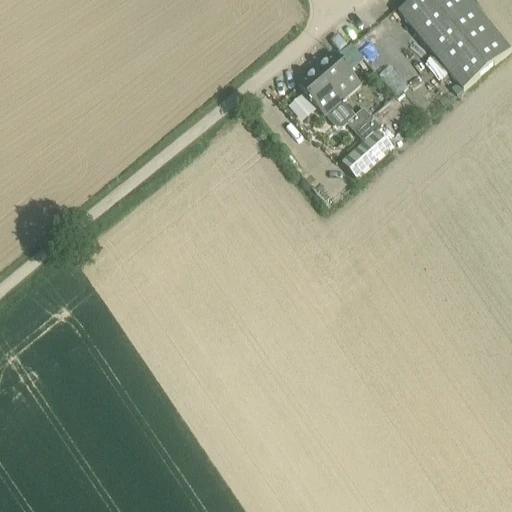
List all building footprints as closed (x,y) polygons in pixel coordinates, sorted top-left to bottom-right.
[(464,92),(511,53),(467,0),(417,0),(400,14),(459,85),(464,92)] [(363,88),(336,57),(318,73),(344,104),(363,88)] [(299,89),(312,104),(326,120),(327,119),(334,128),(338,131),(343,131),(348,126),(348,125),(356,118),(344,104),(318,73),(299,89)] [(464,92),(459,85),(452,91),(457,98),(464,92)] [(364,111),(356,118),(363,126),(372,119),(364,111)] [(348,126),(365,145),(381,131),(372,119),(363,126),(356,118),(348,125),(348,126)] [(378,134),(342,166),(359,185),(395,153),(378,134)]
